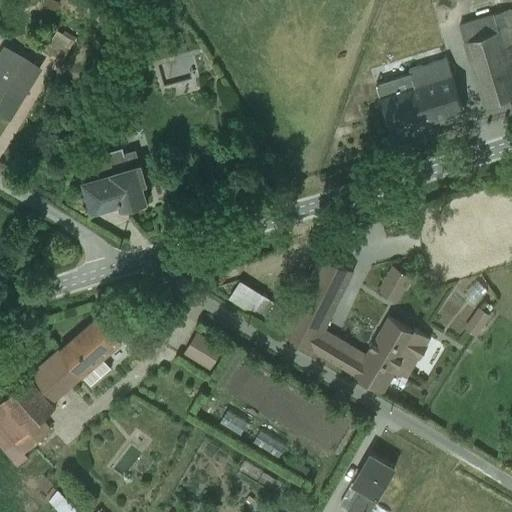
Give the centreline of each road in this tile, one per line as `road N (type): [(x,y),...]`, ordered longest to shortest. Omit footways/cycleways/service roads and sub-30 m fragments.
road 1 (unclassified): [(511,481),(139,264)]
road 2 (tertiary): [(511,146),(139,264)]
road 3 (unclassified): [(139,264),(0,179)]
road 4 (tertiary): [(139,264),(0,306)]
